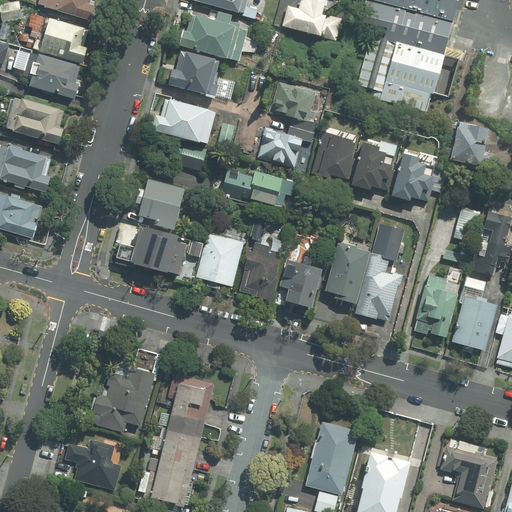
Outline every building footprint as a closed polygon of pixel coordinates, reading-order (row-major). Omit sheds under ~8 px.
[(84,0),(24,0),(23,5),(78,22),(84,0)] [(181,0),(180,3),(230,15),(233,0),(181,0)] [(280,0),(279,0),(273,26),(325,39),(332,13),(280,0)] [(453,21),(374,0),(365,0),(359,22),(387,29),(384,40),(444,55),(453,21)] [(374,0),(453,21),(459,0),(374,0)] [(22,20),(18,1),(0,5),(0,13),(2,25),(22,20)] [(181,18),(174,47),(225,60),(233,31),(181,18)] [(80,33),(36,19),(27,49),(70,62),(80,33)] [(434,94),(444,55),(384,40),(371,36),(356,93),(426,111),(431,94),(434,94)] [(0,65),(3,67),(10,47),(0,43),(0,65)] [(68,70),(20,54),(10,85),(58,100),(68,70)] [(171,54),(162,89),(196,98),(205,63),(171,54)] [(317,92),(279,81),(271,110),(308,121),(317,92)] [(55,113),(5,97),(0,112),(0,132),(44,147),(55,113)] [(157,101),(148,135),(196,147),(205,113),(157,101)] [(235,125),(224,123),(219,145),(229,147),(235,125)] [(457,123),(449,161),(489,170),(492,155),(482,153),(487,129),(457,123)] [(261,125),(253,155),(279,161),(287,132),(261,125)] [(315,140),(307,171),(333,177),(341,147),(315,140)] [(42,157),(0,144),(0,179),(32,189),(42,157)] [(207,151),(180,144),(175,165),(201,172),(207,151)] [(350,153),(341,186),(364,192),(373,159),(350,153)] [(388,166),(380,197),(400,202),(408,171),(388,166)] [(248,175),(242,198),(272,206),(278,182),(248,175)] [(135,185),(128,214),(167,224),(175,196),(135,185)] [(34,205),(0,194),(0,223),(25,231),(34,205)] [(481,211),(461,206),(454,238),(473,242),(481,211)] [(262,240),(267,221),(254,217),(249,236),(262,240)] [(132,230),(122,269),(162,279),(172,240),(132,230)] [(200,230),(187,279),(217,287),(230,238),(200,230)] [(477,240),(470,270),(494,276),(496,266),(507,268),(511,248),(477,240)] [(327,244),(314,293),(341,300),(354,251),(327,244)] [(461,254),(445,250),(443,258),(459,262),(461,254)] [(241,254),(231,291),(264,299),(274,262),(241,254)] [(358,257),(345,310),(381,319),(395,267),(358,257)] [(288,265),(279,302),(299,307),(309,271),(288,265)] [(446,338),(461,284),(428,275),(415,321),(431,326),(429,333),(446,338)] [(485,281),(467,276),(459,302),(462,303),(452,340),(485,349),(497,304),(480,300),(485,281)] [(511,369),(511,310),(510,317),(502,315),(497,333),(506,336),(498,366),(511,369)] [(97,425),(124,432),(127,422),(141,426),(159,366),(155,365),(158,354),(138,348),(130,378),(112,372),(105,396),(99,394),(93,412),(100,414),(97,425)] [(174,385),(139,496),(166,505),(201,394),(174,385)] [(315,419),(295,483),(328,494),(348,430),(315,419)] [(75,464),(71,478),(115,489),(121,466),(111,463),(115,446),(92,440),(90,448),(69,443),(64,461),(75,464)] [(438,473),(463,479),(458,497),(487,505),(492,486),(500,454),(471,447),(447,440),(438,473)] [(365,449),(345,511),(380,511),(397,460),(365,449)] [(511,511),(511,484),(505,483),(497,511),(511,511)] [(429,511),(479,511),(457,506),(432,500),(429,511)]
